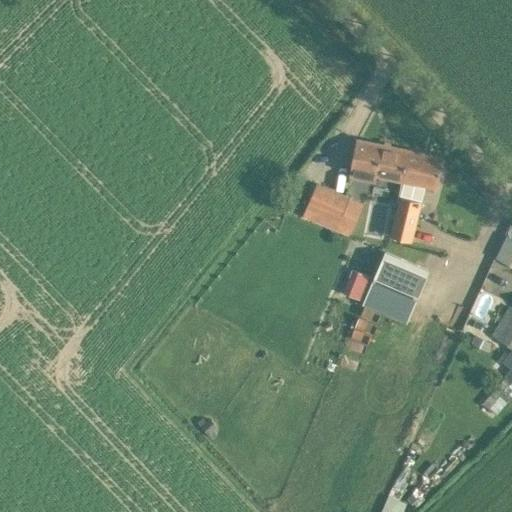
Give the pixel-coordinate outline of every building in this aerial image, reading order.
[(380,177),(405,182),(412,150),(357,138),(349,175),(379,182),(380,177)] [(412,150),(405,182),(437,189),(444,157),(412,150)] [(307,206),(340,220),(349,197),(316,183),(307,206)] [(421,201),(400,195),(390,236),(411,241),(421,201)] [(511,237),(507,235),(496,255),(511,262),(511,237)] [(384,251),(371,282),(417,301),(430,270),(384,251)] [(353,270),(344,292),(361,299),(370,277),(353,270)] [(476,318),(473,325),(480,328),(484,322),(476,318)] [(496,399),(489,407),(497,414),(511,395),(511,325),(502,341),(511,347),(511,368),(490,394),(496,399)] [(477,334),(473,342),(488,349),(492,341),(477,334)] [(390,492),(381,511),(402,511),(408,500),(390,492)]
